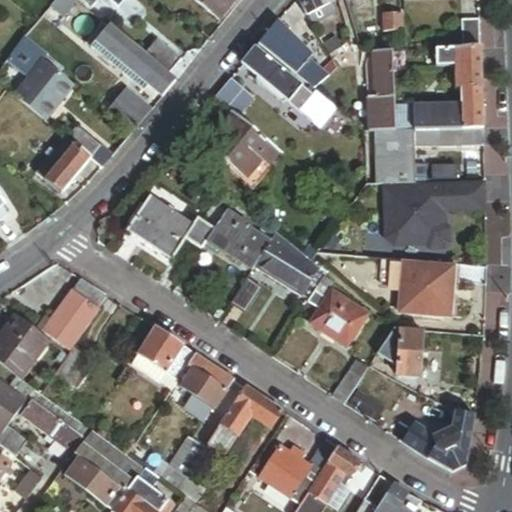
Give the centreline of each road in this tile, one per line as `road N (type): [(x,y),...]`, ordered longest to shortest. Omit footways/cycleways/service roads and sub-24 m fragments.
road 1 (residential): [(62,241),(438,488),(498,511)]
road 2 (residential): [(272,0),(62,241)]
